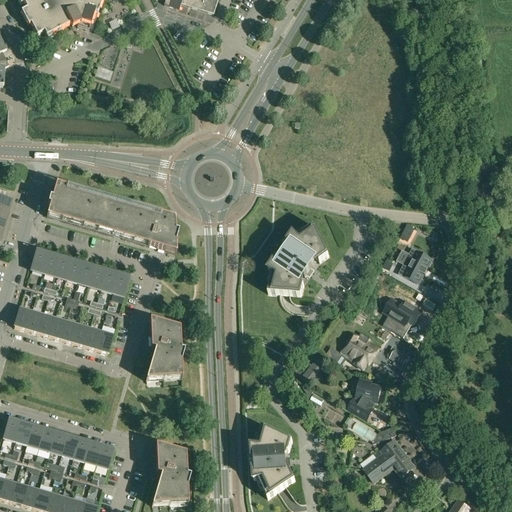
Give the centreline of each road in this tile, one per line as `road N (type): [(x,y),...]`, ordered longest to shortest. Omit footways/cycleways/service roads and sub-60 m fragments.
road 1 (residential): [(254,189),(451,222),(458,287),(409,396),(417,427),(459,473)]
road 2 (residential): [(23,232),(151,270),(119,369),(0,337)]
road 3 (tertiary): [(201,205),(217,511)]
road 4 (tertiary): [(225,511),(222,205)]
road 5 (residential): [(114,511),(130,461),(124,440),(0,403)]
road 6 (tertiary): [(233,167),(329,0)]
road 7 (tertiary): [(311,0),(215,155)]
road 8 (unclassified): [(186,175),(45,153)]
